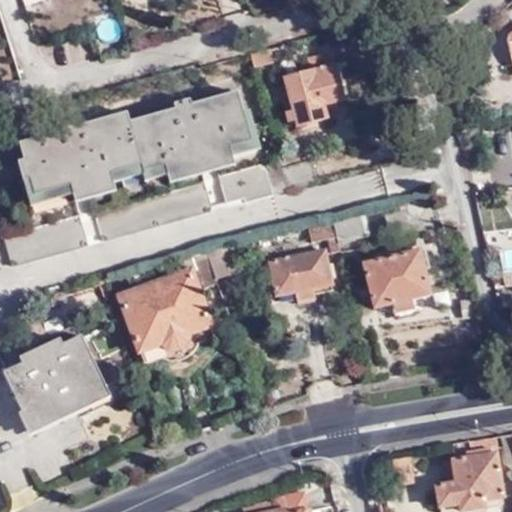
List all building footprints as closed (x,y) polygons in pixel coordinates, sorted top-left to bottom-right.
[(313,70),(288,77),(294,99),(288,101),(293,120),(299,119),(301,126),(329,117),(326,106),(347,100),(337,63),(335,64),(332,54),(310,60),(313,70)] [(71,194),(73,202),(115,190),(112,181),(140,173),(142,181),(165,174),(168,183),(235,164),(233,155),(259,147),(248,109),(242,111),(236,89),(191,102),(190,97),(171,102),(173,107),(128,120),(125,110),(78,124),(76,118),(59,123),(61,130),(23,141),(28,158),(22,160),(35,204),(71,194)] [(415,115),(422,135),(436,129),(429,110),(415,115)] [(313,160),(282,169),(288,192),(320,182),(313,160)] [(266,198),(288,192),(282,169),(218,185),(225,208),(239,204),(240,209),(268,201),(266,198)] [(203,190),(102,217),(108,242),(210,216),(203,190)] [(334,226),(338,241),(340,248),(396,234),(390,212),(334,226)] [(82,222),(9,243),(16,268),(89,247),(82,222)] [(316,246),(338,241),(334,226),(333,222),(310,228),(316,246)] [(239,266),(235,248),(213,255),(219,273),(239,266)] [(421,251),(366,265),(377,308),(396,304),(399,315),(418,310),(415,299),(433,295),(421,251)] [(219,273),(213,255),(199,258),(205,277),(219,273)] [(297,313),(317,308),(315,297),(314,292),(334,287),(326,255),(265,269),(275,302),(293,297),(294,302),(297,313)] [(239,266),(219,273),(221,281),(242,275),(239,266)] [(511,268),(501,270),(504,288),(511,286),(511,268)] [(275,302),(265,269),(260,271),(270,308),(294,302),(293,297),(275,302)] [(142,352),(215,327),(198,276),(156,290),(154,285),(123,296),(142,352)] [(314,292),(315,297),(335,292),(334,287),(314,292)] [(201,345),(219,339),(215,327),(142,352),(146,364),(161,359),(163,359),(168,362),(174,363),(180,363),(185,361),(191,358),(195,355),(199,350),(201,345)] [(278,338),(278,356),(305,356),(305,338),(278,338)] [(0,390),(18,431),(108,391),(87,339),(47,357),(43,347),(27,354),(32,363),(0,377),(0,390)] [(204,376),(182,384),(191,409),(213,402),(204,376)] [(508,467),(511,465),(511,435),(502,437),(508,467)] [(438,485),(443,508),(504,494),(495,438),(450,445),(452,452),(457,452),(458,458),(445,462),(450,483),(438,485)] [(414,457),(396,461),(401,489),(420,485),(414,457)] [(310,508),(305,490),(273,500),(274,503),(267,506),(266,506),(264,504),(261,504),(257,504),(255,506),(253,509),(249,510),(249,511),(328,511),(326,503),(310,508)]
